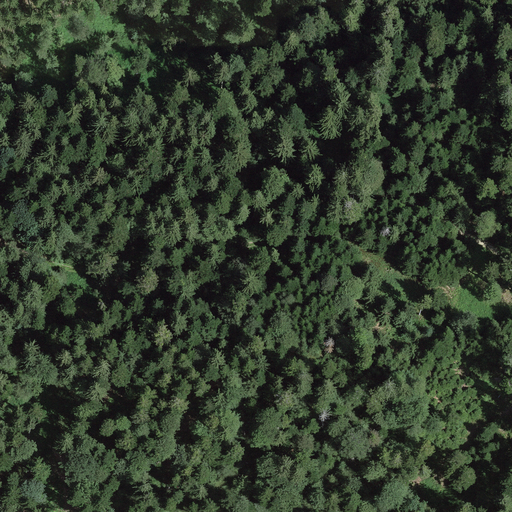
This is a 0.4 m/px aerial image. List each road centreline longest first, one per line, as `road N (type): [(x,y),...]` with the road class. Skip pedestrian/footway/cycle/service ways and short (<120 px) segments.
road 1 (track): [(0,241),(73,270),(100,272),(265,240),(304,211),(349,199),(426,215),(511,257)]
road 2 (track): [(511,492),(465,492),(395,511)]
